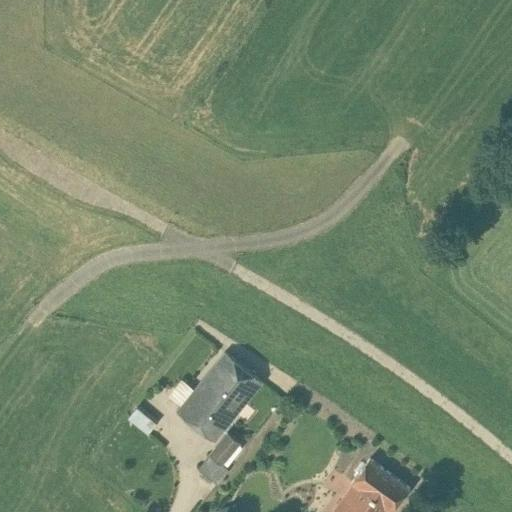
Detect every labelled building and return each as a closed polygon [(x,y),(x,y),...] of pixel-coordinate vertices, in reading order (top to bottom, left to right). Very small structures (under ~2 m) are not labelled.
[(225,350),(178,409),(215,438),(261,380),(225,350)] [(165,428),(138,407),(129,418),(156,440),(162,432),(165,428)] [(170,438),(162,432),(156,440),(164,446),(170,438)] [(228,433),(210,454),(221,463),(239,441),(228,433)] [(221,463),(210,454),(198,469),(217,485),(229,470),(221,463)] [(371,455),(353,479),(355,480),(329,511),(386,511),(390,508),(391,509),(410,486),(371,455)]
